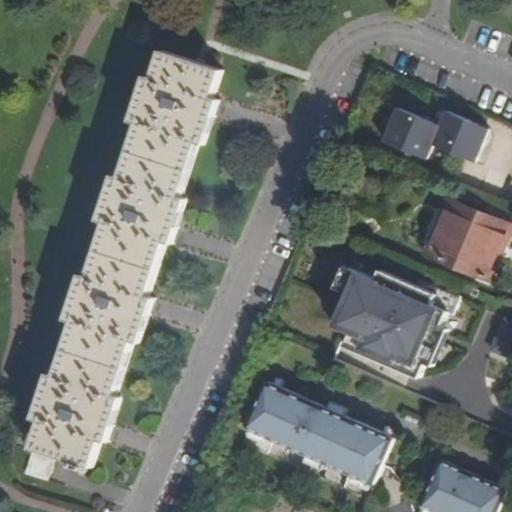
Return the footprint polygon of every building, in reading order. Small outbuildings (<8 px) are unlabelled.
[(112,433),(124,397),(117,395),(134,342),(141,345),(153,307),(156,298),(149,296),(167,242),(174,245),(177,236),(189,199),(182,196),(200,144),(207,146),(218,112),(221,101),(214,99),(223,71),(164,51),(154,79),(148,77),(133,123),(139,125),(122,177),(116,175),(100,221),(107,223),(90,276),(83,275),(68,320),(75,322),(57,376),(51,373),(36,419),(42,421),(33,448),(75,461),(73,467),(87,471),(88,465),(93,467),(102,440),(109,443),(112,433)] [(476,162),(490,129),(448,111),(441,128),(399,110),(385,142),(428,160),(434,145),(476,162)] [(511,226),(452,201),(430,252),(492,279),(511,231),(511,226)] [(294,258),(311,265),(326,228),(310,222),(294,258)] [(311,265),(294,258),(287,275),(304,283),(311,265)] [(337,340),(431,372),(454,303),(343,266),(336,287),(353,292),(337,340)] [(276,303),(268,321),(275,323),(282,306),(276,303)] [(511,356),(511,321),(503,318),(491,348),(511,356)] [(350,420),(336,413),(333,418),(325,415),(327,410),(313,403),(311,408),(304,406),(306,401),(269,384),(248,431),(375,487),(396,439),(358,423),(356,428),(348,425),(350,420)] [(336,413),(327,410),(325,415),(333,418),(336,413)] [(358,423),(350,420),(348,425),(356,428),(358,423)] [(32,454),(25,474),(46,481),(52,461),(32,454)] [(498,511),(508,490),(488,482),(486,486),(476,482),(478,477),(442,462),(422,508),(430,511),(498,511)] [(488,482),(478,477),(476,482),(486,486),(488,482)]
